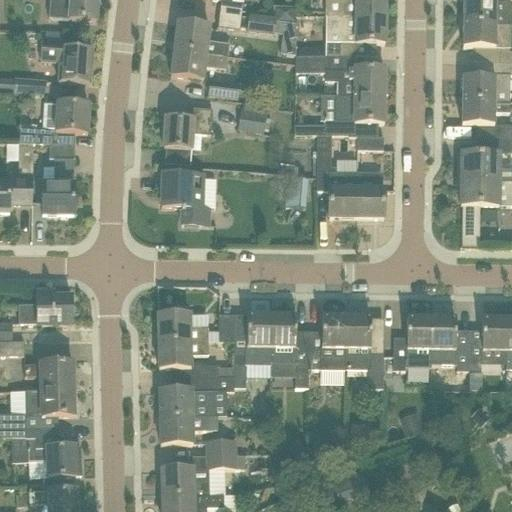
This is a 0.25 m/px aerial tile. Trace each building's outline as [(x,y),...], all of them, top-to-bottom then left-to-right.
[(49,0),(49,6),(48,22),(95,26),(97,0),(49,0)] [(220,4),(219,17),(241,19),(243,7),(231,5),(232,0),(201,0),(213,1),(213,3),(220,4)] [(385,21),(384,0),(325,0),(325,19),(385,21)] [(463,3),(463,28),(510,28),(510,5),(495,5),(495,4),(463,3)] [(239,34),(241,19),(219,17),(217,31),(239,34)] [(325,19),(325,59),(351,60),(351,48),(384,48),(385,21),(325,19)] [(276,23),(249,20),(247,36),(273,40),(276,23)] [(178,27),(174,53),(227,60),(229,48),(207,46),(209,31),(178,27)] [(510,52),(510,28),(463,28),(462,52),(474,52),(474,67),(511,66),(511,54),(509,55),(509,52),(510,52)] [(61,36),(45,34),(45,42),(61,44),(61,36)] [(57,86),(90,88),(92,54),(63,52),(63,44),(61,44),(45,42),(42,42),(40,64),(59,66),(57,86)] [(202,85),(204,71),(226,74),(227,60),(174,53),(171,81),(202,85)] [(351,73),(351,60),(325,59),(296,60),(295,77),(324,78),(324,73),(351,73)] [(509,78),(511,78),(511,66),(474,67),(474,81),(462,81),(462,106),(509,107),(509,78)] [(388,85),(384,85),(384,74),(351,73),(324,73),(324,78),(324,86),(337,86),(337,100),(383,101),(383,99),(388,99),(388,85)] [(46,85),(14,83),(0,82),(0,96),(45,99),(46,85)] [(206,100),(237,104),(239,89),(208,85),(206,100)] [(294,139),(317,140),(317,139),(330,139),(330,140),(348,140),(348,141),(354,141),(354,127),(383,128),(383,101),(337,100),(320,99),(319,125),(325,125),(325,136),(312,136),(312,132),(308,129),(294,129),(294,139)] [(475,144),(511,144),(511,128),(493,129),(493,116),(509,116),(509,107),(462,106),(461,130),(477,130),(477,143),(475,143),(475,144)] [(237,133),(263,138),(267,112),(242,107),(237,133)] [(49,147),(74,148),(74,138),(86,138),(88,110),(57,108),(57,109),(44,108),(42,132),(20,131),(18,147),(33,147),(33,148),(49,148),(49,147)] [(165,123),(163,153),(166,153),(164,168),(189,170),(192,138),(209,139),(211,115),(188,113),(187,124),(165,123)] [(328,223),(355,223),(355,208),(356,208),(356,194),(356,177),(331,177),(330,140),(330,139),(317,139),(317,140),(316,195),(329,195),(328,223)] [(383,142),(357,141),(357,155),(382,155),(383,142)] [(461,185),(497,185),(498,157),(511,157),(511,144),(475,144),(475,145),(477,145),(477,159),(461,159),(461,185)] [(18,147),(17,179),(7,179),(7,186),(0,186),(0,218),(9,218),(9,208),(31,209),(33,148),(33,147),(18,147)] [(49,147),(49,148),(49,163),(54,163),(53,190),(43,190),(42,219),(73,219),(74,148),(49,147)] [(336,176),(356,176),(356,164),(336,165),(336,176)] [(204,210),(205,179),(162,179),(161,212),(181,213),(181,229),(208,230),(208,210),(204,210)] [(304,213),(306,183),(287,181),(285,211),(304,213)] [(497,185),(461,185),(460,210),(462,210),(478,211),(511,211),(511,185),(497,185)] [(383,194),(356,194),(356,208),(355,208),(355,223),(383,223),(383,194)] [(477,233),(478,211),(462,210),(462,232),(462,250),(477,250),(477,233)] [(36,297),(36,309),(18,309),(18,328),(71,328),(71,301),(54,301),(54,297),(36,297)] [(158,347),(207,346),(207,331),(189,332),(189,319),(157,319),(158,347)] [(233,346),(233,327),(233,319),(218,320),(218,346),(233,346)] [(270,370),(270,369),(271,320),(247,320),(247,327),(233,327),(233,346),(233,374),(245,374),(245,370),(270,370)] [(271,320),(270,369),(270,368),(285,368),(285,352),(295,352),(295,320),(271,320)] [(346,353),(346,321),(322,321),(321,352),(320,352),(320,356),(308,356),(307,373),(320,374),(320,368),(333,368),(334,353),(346,353)] [(346,321),(346,353),(370,353),(370,321),(346,321)] [(407,353),(431,354),(431,322),(407,322),(406,343),(393,342),(393,362),(393,375),(405,375),(405,365),(407,365),(407,353)] [(468,376),(469,335),(455,335),(455,323),(431,322),(431,354),(430,395),(440,395),(441,370),(456,370),(456,376),(468,376)] [(481,369),(506,369),(506,323),(482,323),(482,335),(469,335),(468,376),(480,376),(481,369)] [(11,328),(0,327),(0,345),(4,345),(4,346),(12,345),(11,328)] [(24,345),(12,345),(4,346),(4,345),(0,345),(0,360),(24,360),(24,345)] [(190,374),(191,383),(217,383),(217,369),(190,370),(190,361),(208,360),(207,346),(158,347),(159,374),(190,374)] [(307,393),(307,373),(308,356),(296,356),(295,392),(307,393)] [(370,375),(383,375),(383,359),(370,358),(370,375)] [(73,394),(72,367),(38,367),(38,368),(24,369),(24,381),(39,380),(39,395),(73,394)] [(159,396),(160,423),(213,422),(213,397),(233,396),(233,382),(217,383),(191,383),(191,395),(159,396)] [(24,409),(24,419),(24,421),(40,421),(40,422),(74,421),(73,394),(39,395),(24,395),(24,409)] [(10,443),(25,443),(24,421),(24,419),(0,418),(0,441),(10,442),(10,443)] [(192,449),(192,436),(217,435),(217,421),(213,422),(160,423),(160,450),(192,449)] [(377,432),(361,429),(357,449),(373,453),(377,432)] [(80,466),(74,467),(74,451),(46,451),(46,453),(35,453),(35,443),(25,443),(10,443),(11,468),(46,467),(47,482),(81,481),(80,466)] [(204,446),(204,460),(236,460),(236,445),(204,446)] [(236,460),(204,460),(205,475),(236,474),(236,460)] [(161,501),(209,500),(208,486),(193,486),(193,473),(161,474),(161,501)] [(338,506),(369,495),(361,473),(330,484),(338,506)] [(28,497),(29,510),(48,509),(48,511),(76,511),(76,494),(28,496),(28,497)] [(17,510),(29,510),(28,497),(16,498),(17,510)] [(223,511),(223,500),(209,500),(161,501),(161,511),(223,511)]
